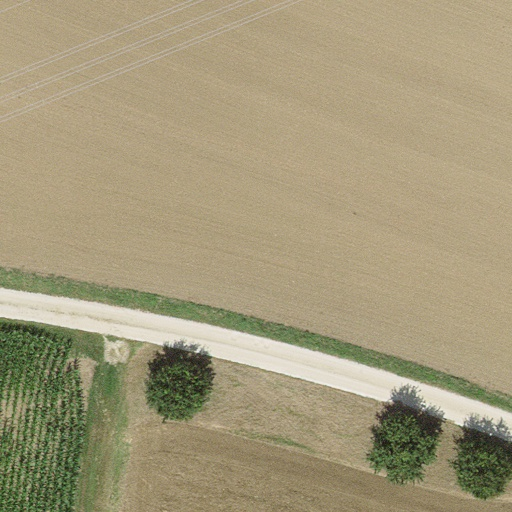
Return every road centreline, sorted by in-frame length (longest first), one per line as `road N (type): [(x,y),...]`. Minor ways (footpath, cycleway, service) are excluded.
road 1 (track): [(511,435),(329,373),(110,321),(0,305)]
road 2 (track): [(82,511),(110,321)]
